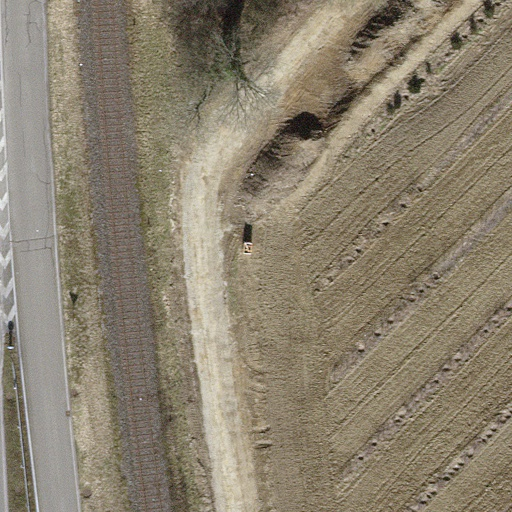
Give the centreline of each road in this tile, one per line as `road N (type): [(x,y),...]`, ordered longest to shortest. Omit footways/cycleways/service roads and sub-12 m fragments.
road 1 (track): [(243,511),(209,276),(215,194),(230,148),(297,57),(352,0)]
road 2 (secondary): [(61,511),(23,0)]
